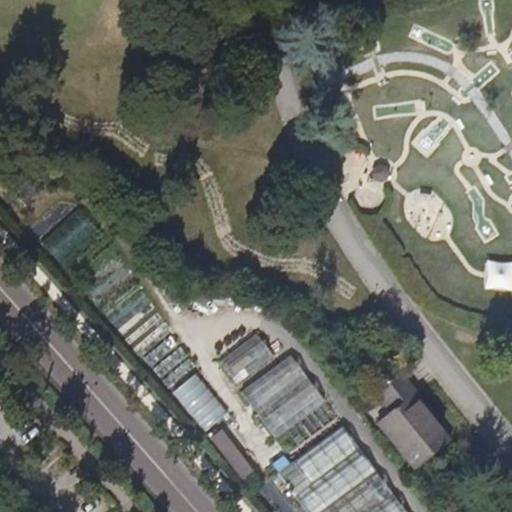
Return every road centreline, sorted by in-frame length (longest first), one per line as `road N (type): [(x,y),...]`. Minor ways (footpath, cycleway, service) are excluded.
road 1 (track): [(239,511),(0,233)]
road 2 (tertiary): [(0,289),(195,511)]
